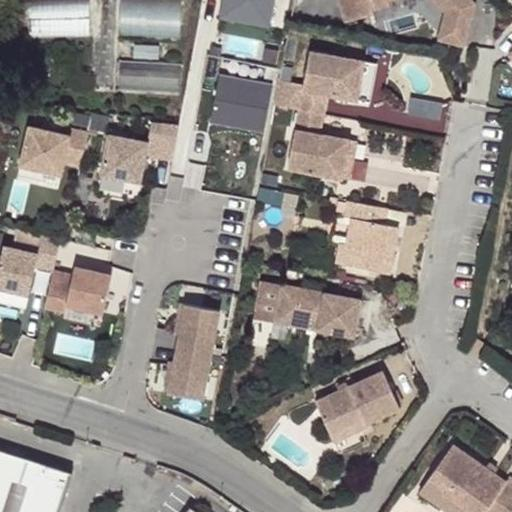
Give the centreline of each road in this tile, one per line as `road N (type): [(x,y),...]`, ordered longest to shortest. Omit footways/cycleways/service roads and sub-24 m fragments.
road 1 (residential): [(459,376),(434,339),(434,320),(471,115)]
road 2 (residential): [(119,428),(169,207)]
road 3 (unclassified): [(288,511),(205,459),(119,428)]
road 4 (residential): [(366,511),(459,376)]
road 5 (unclassified): [(119,428),(0,391)]
